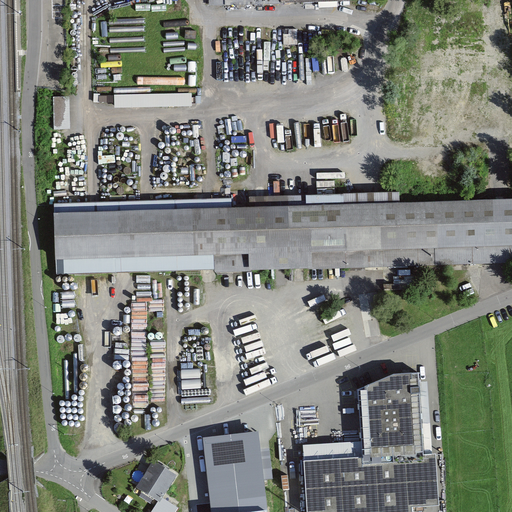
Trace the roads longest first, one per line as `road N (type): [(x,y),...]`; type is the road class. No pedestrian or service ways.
road 1 (residential): [(66,474),(511,297)]
road 2 (residential): [(34,0),(32,219),(55,457),(66,474)]
